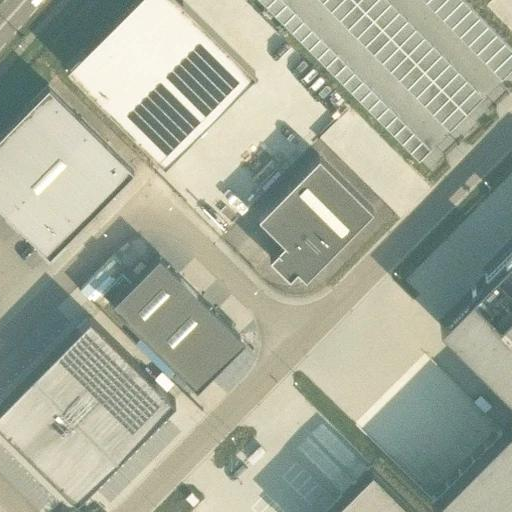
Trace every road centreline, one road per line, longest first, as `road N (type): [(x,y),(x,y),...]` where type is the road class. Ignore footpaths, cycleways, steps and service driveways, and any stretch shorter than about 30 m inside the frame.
road 1 (unclassified): [(0,349),(144,199),(300,339)]
road 2 (unclassified): [(511,129),(300,339)]
road 3 (unclassified): [(300,339),(130,511)]
road 4 (unknown): [(469,171),(305,0)]
road 5 (unknown): [(412,0),(511,105)]
